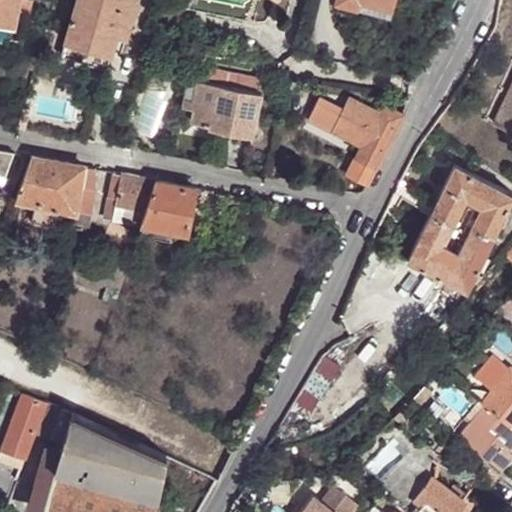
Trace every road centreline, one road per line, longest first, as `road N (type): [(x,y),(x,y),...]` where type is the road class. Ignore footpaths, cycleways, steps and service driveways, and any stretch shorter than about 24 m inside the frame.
road 1 (residential): [(0,135),(367,206)]
road 2 (residential): [(367,206),(323,315),(213,511)]
road 3 (residential): [(482,0),(367,206)]
